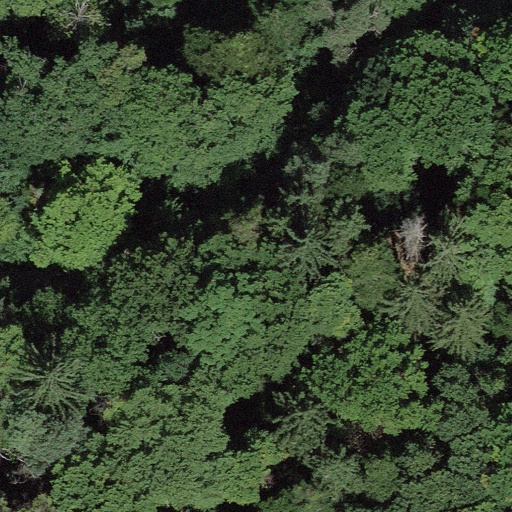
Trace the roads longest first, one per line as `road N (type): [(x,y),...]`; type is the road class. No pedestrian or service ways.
road 1 (track): [(358,123),(253,206),(155,265),(49,293),(0,292)]
road 2 (track): [(480,0),(358,123)]
road 3 (track): [(511,106),(358,123)]
